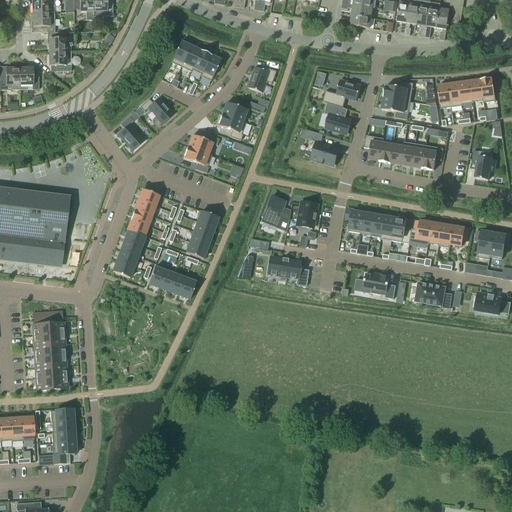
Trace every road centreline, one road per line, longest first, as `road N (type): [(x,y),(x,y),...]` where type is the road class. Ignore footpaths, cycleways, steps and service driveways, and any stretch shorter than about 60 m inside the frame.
road 1 (residential): [(330,258),(511,287)]
road 2 (residential): [(257,29),(239,79),(142,165)]
road 3 (residential): [(87,481),(95,432),(83,300)]
road 4 (residential): [(130,175),(83,300)]
road 5 (residential): [(79,101),(104,81),(149,0)]
road 6 (residential): [(381,51),(348,169)]
